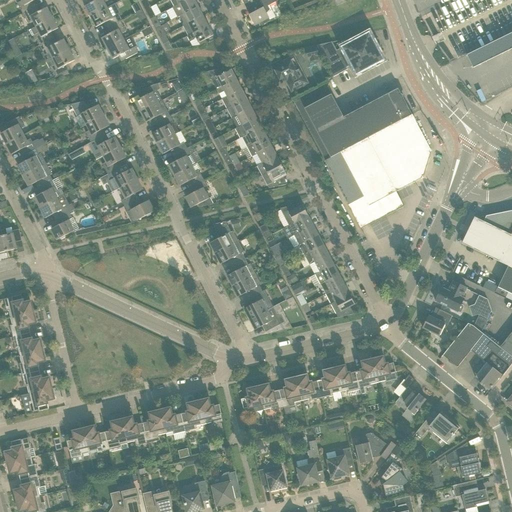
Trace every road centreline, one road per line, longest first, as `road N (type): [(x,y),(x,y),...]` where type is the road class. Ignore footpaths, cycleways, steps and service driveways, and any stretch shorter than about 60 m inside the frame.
road 1 (residential): [(250,358),(62,0)]
road 2 (residential): [(240,360),(48,273)]
road 3 (residential): [(511,480),(492,418),(387,322)]
road 4 (residential): [(76,414),(215,380),(240,360)]
road 5 (unclassified): [(317,186),(243,49)]
road 6 (residential): [(387,322),(317,186)]
road 7 (residential): [(458,188),(387,322)]
road 8 (residential): [(76,414),(48,273)]
road 9 (residential): [(387,322),(250,358)]
road 10 (residential): [(261,511),(350,491),(367,511)]
